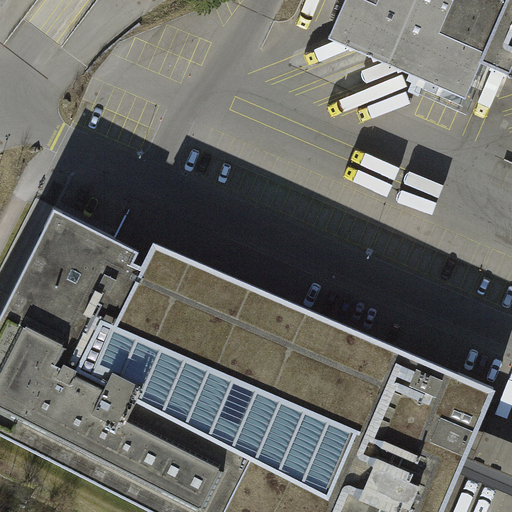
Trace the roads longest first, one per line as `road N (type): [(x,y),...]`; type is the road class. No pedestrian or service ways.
road 1 (unknown): [(230,76),(511,223)]
road 2 (track): [(0,236),(36,166),(71,144)]
